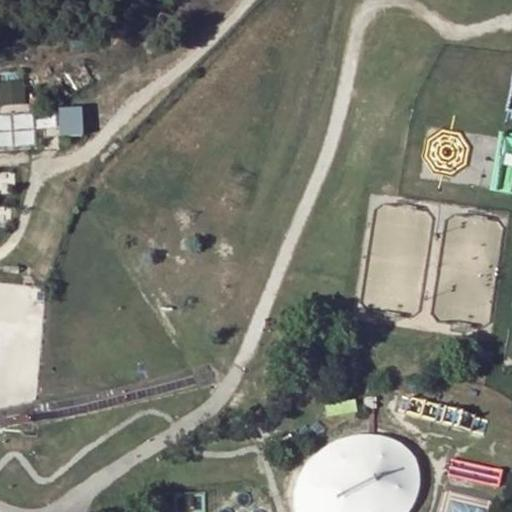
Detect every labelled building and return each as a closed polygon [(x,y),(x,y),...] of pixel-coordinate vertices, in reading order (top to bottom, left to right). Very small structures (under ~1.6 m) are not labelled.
[(24,80),(0,82),(0,105),(25,103),(24,80)] [(57,115),(45,115),(46,140),(57,140),(57,115)] [(133,188),(128,189),(121,193),(118,200),(117,207),(119,215),(127,220),(133,222),(137,222),(145,220),(150,215),(151,209),(152,203),(149,195),(142,189),(137,188),(133,188)] [(233,237),(225,235),(217,237),(213,241),(210,250),(209,257),(216,264),(221,267),(230,268),(231,268),(240,262),(241,261),(241,260),(242,255),(244,247),(239,240),(233,237)] [(358,397),(342,398),(342,412),(359,411),(358,397)] [(362,434),(344,437),(330,443),(315,453),(304,466),(296,480),(293,493),(293,506),(294,511),(408,511),(414,502),(418,492),(419,479),(419,467),(412,456),(406,449),(396,441),(388,437),(377,434),(362,434)]
